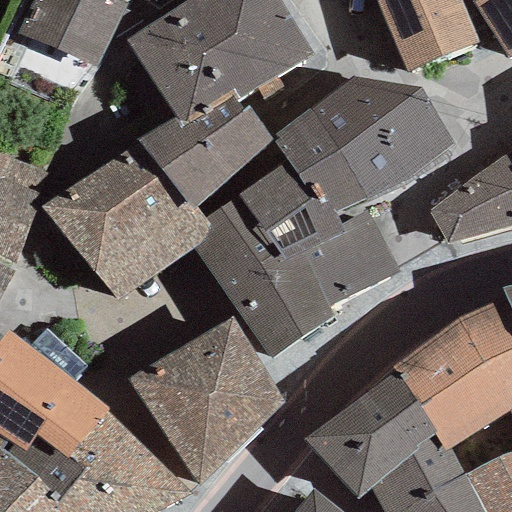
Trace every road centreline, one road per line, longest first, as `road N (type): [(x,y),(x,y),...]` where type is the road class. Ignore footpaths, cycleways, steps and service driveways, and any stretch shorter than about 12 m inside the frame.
road 1 (unclassified): [(511,269),(428,292),(374,331),(277,443)]
road 2 (residential): [(323,0),(399,76),(493,113),(511,95)]
road 3 (unknown): [(374,331),(458,468)]
